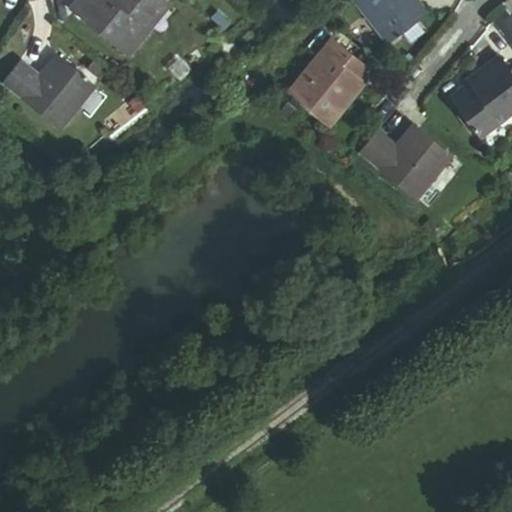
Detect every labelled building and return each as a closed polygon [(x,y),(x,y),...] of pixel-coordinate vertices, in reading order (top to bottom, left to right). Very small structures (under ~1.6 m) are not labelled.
[(159,28),(152,23),(171,0),(85,0),(79,8),(135,56),(159,28)] [(171,0),(152,23),(159,28),(178,5),(172,0),(171,0)] [(423,0),(367,0),(400,41),(435,14),(423,0)] [(423,0),(435,14),(439,11),(430,0),(423,0)] [(356,100),(371,80),(381,68),(343,37),(299,92),(341,126),(359,103),(356,100)] [(494,138),(511,124),(511,56),(491,71),(495,76),(483,85),(465,99),(494,138)] [(49,78),(55,83),(71,62),(65,57),(49,78)] [(13,86),(73,133),(107,90),(71,62),(55,83),(49,78),(31,64),(13,86)] [(479,81),(483,85),(495,76),(491,71),(479,81)] [(356,100),(359,103),(375,83),(371,80),(356,100)] [(406,143),(410,147),(427,127),(422,123),(406,143)] [(370,150),(427,198),(462,156),(427,127),(410,147),(406,143),(388,128),(370,150)]
